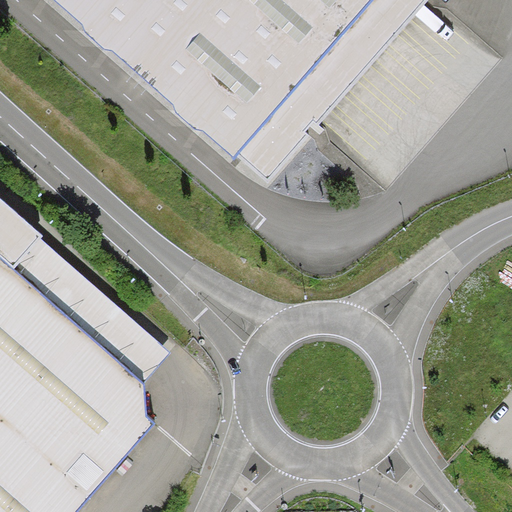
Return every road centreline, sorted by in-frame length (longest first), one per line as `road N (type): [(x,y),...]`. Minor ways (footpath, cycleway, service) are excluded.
road 1 (primary): [(266,345),(0,112)]
road 2 (residential): [(367,331),(434,264),(511,219)]
